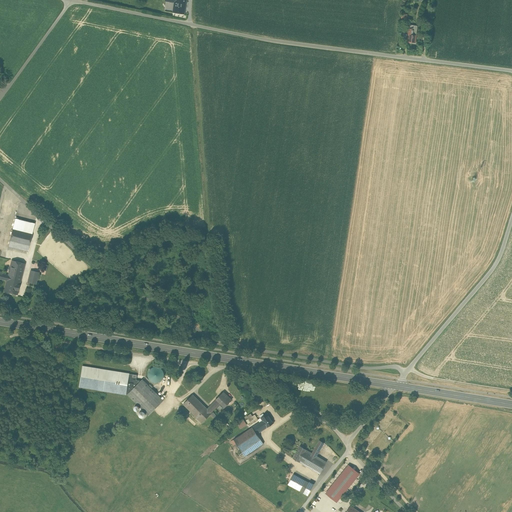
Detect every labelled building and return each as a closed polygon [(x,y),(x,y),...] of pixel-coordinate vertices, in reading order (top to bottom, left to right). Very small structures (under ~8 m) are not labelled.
[(174,2),(174,8),(173,12),(184,14),(186,4),(175,2),(174,2)] [(415,43),(417,29),(410,28),(409,28),(407,42),(415,43)] [(35,223),(15,218),(12,229),(32,234),(35,223)] [(32,234),(12,229),(8,246),(28,251),(32,234)] [(25,264),(12,261),(8,275),(7,281),(4,291),(12,293),(12,294),(13,295),(15,295),(16,295),(16,294),(17,294),(25,264)] [(3,272),(0,271),(0,278),(7,281),(8,275),(2,274),(3,272)] [(38,273),(31,271),(28,279),(36,281),(38,273)] [(137,375),(83,366),(80,387),(126,394),(126,393),(129,393),(141,381),(136,380),(137,375)] [(163,377),(164,374),(163,371),(162,369),(159,367),(156,366),(153,367),(150,369),(148,371),(148,374),(149,378),(150,380),(153,382),(156,382),(159,382),(162,380),(163,377)] [(163,400),(142,380),(129,393),(128,394),(148,415),(163,400)] [(232,400),(223,392),(216,399),(217,399),(220,403),(225,407),(232,400)] [(208,410),(193,394),(183,404),(202,423),(212,413),(211,412),(208,410)] [(217,399),(211,405),(212,406),(208,410),(211,412),(220,403),(217,399)] [(255,414),(252,416),(251,413),(247,416),(248,419),(246,420),(248,423),(257,418),(255,414)] [(274,422),(268,413),(261,418),(262,420),(267,427),(274,422)] [(243,419),(237,423),(241,429),(247,425),(243,419)] [(260,422),(252,427),(257,434),(267,427),(262,420),(260,422)] [(252,427),(234,439),(237,444),(241,451),(260,438),(257,434),(252,427)] [(260,438),(241,451),(245,456),(264,443),(260,438)] [(324,443),(319,440),(312,453),(310,452),(303,464),(320,474),(326,462),(317,456),(324,443)] [(306,449),(300,446),(293,458),(299,462),(303,464),(310,452),(306,449)] [(336,501),(359,474),(349,466),(327,493),(336,501)] [(299,477),(294,474),(291,479),(296,482),(299,477)] [(309,482),(299,477),(296,482),(294,488),(303,493),(309,482)] [(296,482),(291,479),(288,484),(294,488),(296,482)] [(309,482),(303,493),(308,495),(314,484),(309,482)]
